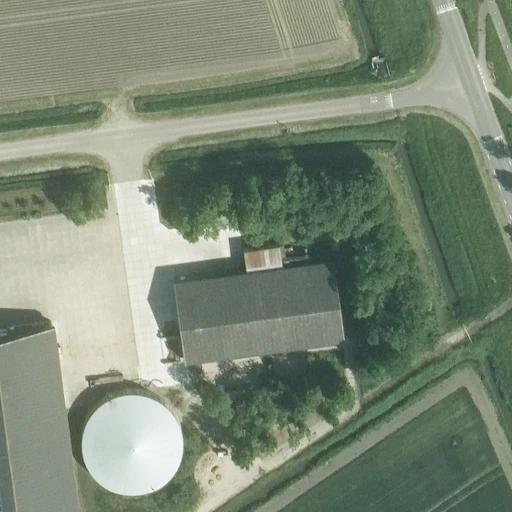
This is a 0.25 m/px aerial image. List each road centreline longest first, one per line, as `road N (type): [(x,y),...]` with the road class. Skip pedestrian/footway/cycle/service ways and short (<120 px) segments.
road 1 (unclassified): [(0,152),(472,84)]
road 2 (track): [(204,511),(511,303)]
